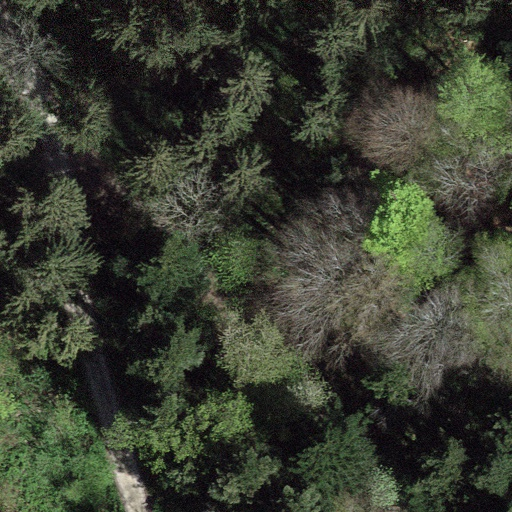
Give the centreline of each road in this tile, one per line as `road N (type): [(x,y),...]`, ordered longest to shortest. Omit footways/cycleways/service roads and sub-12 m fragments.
road 1 (track): [(142,511),(63,222),(59,126),(0,25)]
road 2 (track): [(59,126),(363,511)]
